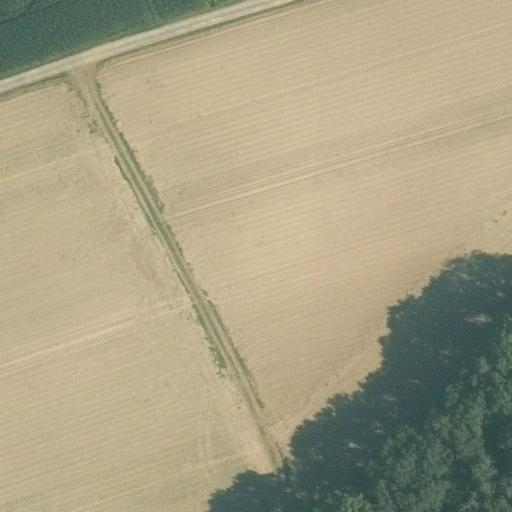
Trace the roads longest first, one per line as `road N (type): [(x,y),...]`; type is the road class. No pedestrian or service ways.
road 1 (track): [(82,59),(87,92),(296,511)]
road 2 (track): [(261,0),(0,87)]
road 3 (track): [(511,331),(324,511)]
